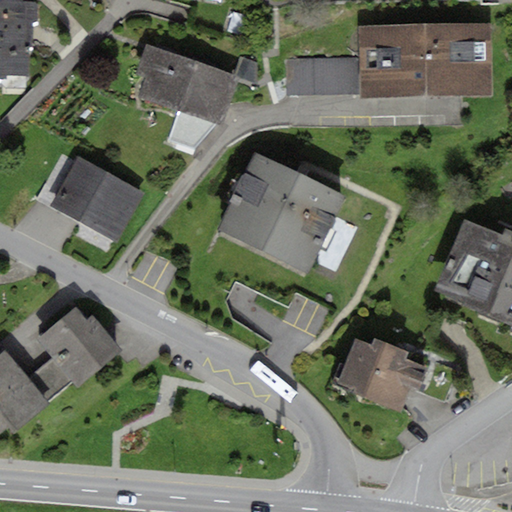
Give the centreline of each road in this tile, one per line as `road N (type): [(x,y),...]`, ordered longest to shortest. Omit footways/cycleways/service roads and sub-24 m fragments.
road 1 (residential): [(0,238),(282,391),(314,418),(329,446),(326,511)]
road 2 (tertiary): [(326,511),(0,483)]
road 3 (unknown): [(0,133),(80,53),(78,31),(44,0)]
road 4 (residential): [(511,393),(424,462),(411,511)]
